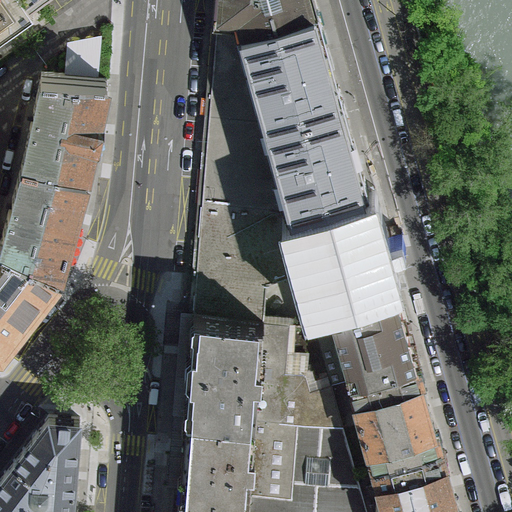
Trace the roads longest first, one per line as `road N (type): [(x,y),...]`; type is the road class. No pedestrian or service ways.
road 1 (tertiary): [(495,511),(352,0)]
road 2 (residential): [(120,306),(138,224),(157,8)]
road 3 (residential): [(123,511),(129,404),(118,384)]
